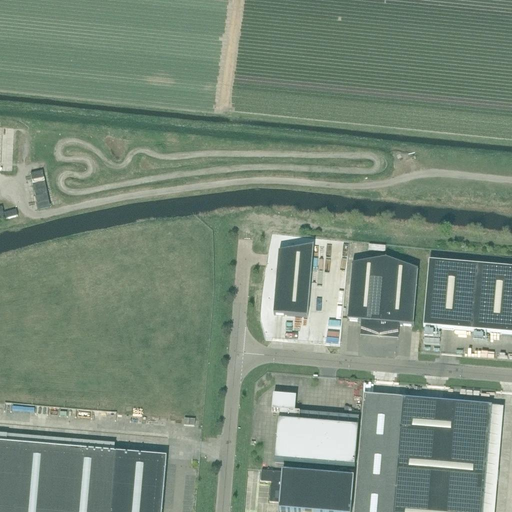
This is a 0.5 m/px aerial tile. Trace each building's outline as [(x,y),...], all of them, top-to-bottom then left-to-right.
[(43,172),(31,175),(38,210),(50,207),(43,172)] [(16,211),(4,214),(6,220),(18,217),(16,211)] [(308,319),(314,247),(313,247),(313,248),(279,254),(274,316),(308,319)] [(379,338),(386,260),(386,261),(352,269),(347,322),(361,323),(361,331),(379,337),(379,338)] [(387,261),(387,260),(386,260),(379,338),(380,338),(380,337),(399,334),(399,327),(413,328),(418,272),(387,261)] [(511,336),(511,270),(429,263),(423,329),(511,336)] [(274,396),(272,412),(280,413),(279,423),(278,423),(277,433),(275,459),(275,463),(284,464),(322,467),(355,470),(359,430),(359,429),(358,429),(299,424),(300,414),(295,413),(296,398),(274,396)] [(364,398),(354,511),(483,511),(492,409),(492,408),(486,408),(486,405),(488,406),(488,402),(481,401),(481,405),(483,405),(482,407),(402,401),(364,398)] [(0,511),(162,511),(162,508),(166,463),(167,459),(160,459),(151,458),(116,455),(112,454),(7,445),(0,444),(0,511)] [(351,511),(354,480),(262,472),(261,483),(271,484),(270,504),(280,505),(279,511),(351,511)]
